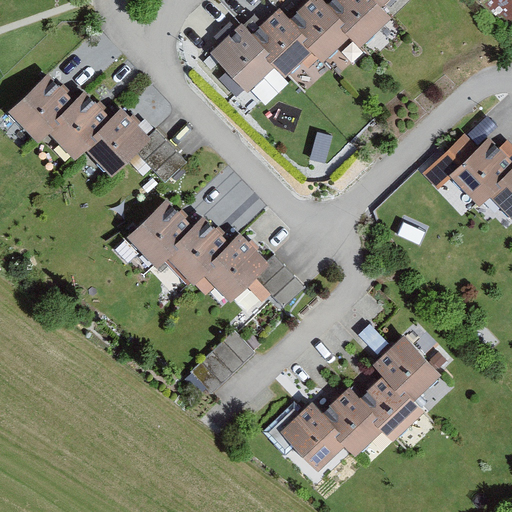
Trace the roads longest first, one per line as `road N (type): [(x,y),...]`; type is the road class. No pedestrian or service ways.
road 1 (residential): [(511,85),(485,87),(322,216),(294,219),(273,209),(158,72),(154,52),(196,0)]
road 2 (unknown): [(322,216),(351,265),(352,322),(264,411)]
